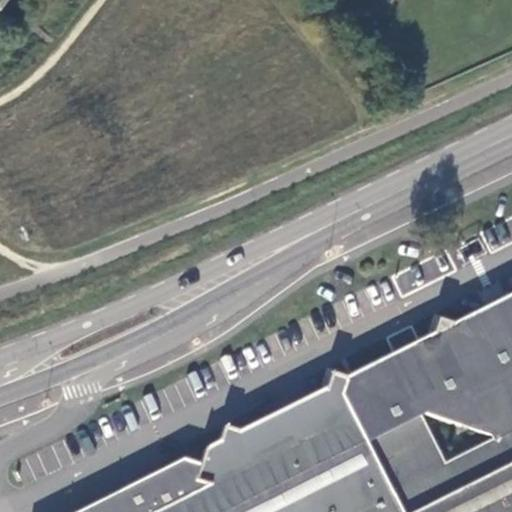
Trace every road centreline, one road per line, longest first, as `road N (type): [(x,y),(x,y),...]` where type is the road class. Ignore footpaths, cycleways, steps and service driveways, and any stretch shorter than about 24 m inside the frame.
road 1 (primary): [(0,395),(192,309),(367,204)]
road 2 (primary): [(367,204),(0,355)]
road 3 (primary): [(511,135),(367,204)]
